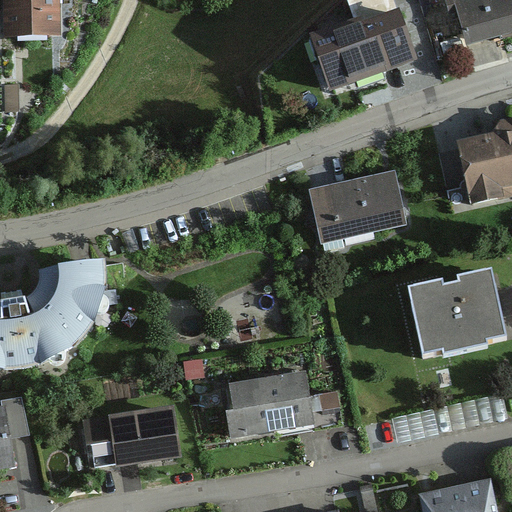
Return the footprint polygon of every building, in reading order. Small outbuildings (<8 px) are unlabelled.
[(57,0),(5,0),(7,38),(58,37),(57,0)] [(511,0),(450,0),(453,12),(464,9),(473,43),(511,32),(511,0)] [(340,52),(325,57),(338,94),(415,66),(399,21),(369,32),(364,21),(333,32),(340,52)] [(503,137),(455,147),(467,207),(511,197),(511,121),(500,124),(503,137)] [(401,176),(316,193),(326,242),(411,225),(401,176)] [(107,264),(45,273),(45,279),(43,287),(40,294),(37,298),(33,302),(26,307),(20,309),(11,311),(5,311),(0,309),(0,373),(15,374),(38,370),(56,363),(74,350),(86,338),(96,324),(103,305),(107,285),(107,268),(107,264)] [(443,290),(408,298),(423,367),(442,362),(443,366),(489,356),(488,352),(507,348),(492,279),(456,287),(457,292),(444,295),(443,290)] [(306,376),(229,388),(234,416),(226,418),(230,443),(342,425),(338,396),(310,400),(306,376)] [(6,411),(0,411),(0,468),(13,466),(6,411)] [(173,412),(111,421),(118,466),(179,457),(173,412)] [(495,511),(489,486),(423,502),(425,511),(495,511)]
